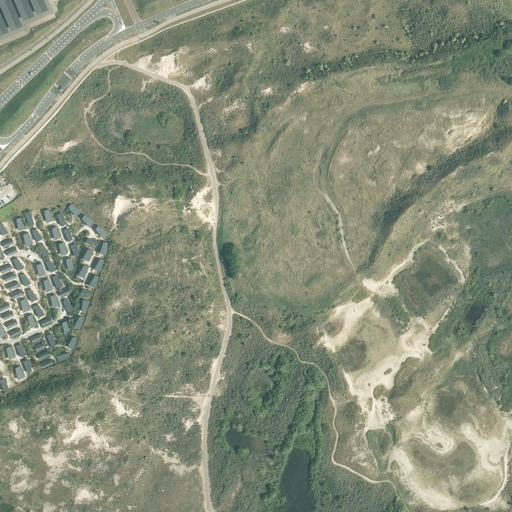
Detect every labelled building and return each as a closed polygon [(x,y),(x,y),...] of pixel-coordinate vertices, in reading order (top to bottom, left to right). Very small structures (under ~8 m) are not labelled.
[(71,203),(68,206),(78,214),(81,211),(71,203)] [(48,208),(44,210),(49,221),(53,220),(48,208)] [(29,212),(25,214),(30,225),(34,224),(29,212)] [(60,212),(56,214),(61,225),(65,223),(60,212)] [(85,214),(82,217),(91,225),(94,221),(85,214)] [(20,216),(16,218),(21,230),(25,228),(20,216)] [(98,225),(95,228),(105,236),(108,232),(98,225)] [(56,226),(52,227),(57,239),(61,237),(56,226)] [(35,228),(31,230),(36,241),(41,239),(35,228)] [(67,228),(63,229),(68,241),(72,239),(67,228)] [(27,232),(23,234),(28,245),(32,243),(27,232)] [(63,241),(59,243),(64,254),(68,253),(63,241)] [(42,243),(38,245),(43,256),(47,254),(42,243)] [(74,243),(70,245),(75,256),(79,254),(74,243)] [(89,248),(85,259),(89,261),(93,249),(89,248)] [(70,257),(66,259),(71,270),(75,268),(70,257)] [(17,258),(13,260),(18,271),(22,269),(17,258)] [(100,258),(96,270),(100,271),(104,259),(100,258)] [(49,259),(45,261),(50,272),(54,270),(49,259)] [(41,263),(37,265),(42,276),(46,274),(41,263)] [(84,264),(80,276),(84,277),(88,266),(84,264)] [(24,273),(20,275),(25,286),(29,284),(24,273)] [(56,274),(52,276),(57,288),(61,286),(56,274)] [(95,274),(91,286),(95,287),(99,276),(95,274)] [(47,278),(43,280),(48,291),(53,289),(47,278)] [(31,288),(27,290),(32,301),(36,299),(31,288)] [(54,294),(50,296),(55,307),(59,305),(54,294)] [(24,298),(20,300),(25,311),(30,309),(24,298)] [(67,299),(63,301),(68,312),(72,310),(67,299)] [(85,299),(81,311),(86,312),(90,301),(85,299)] [(37,304),(33,306),(38,317),(42,315),(37,304)] [(31,314),(27,315),(32,327),(36,325),(31,314)] [(80,315),(76,327),(80,328),(84,317),(80,315)] [(50,317),(40,321),(42,326),(52,321),(50,317)] [(66,320),(62,322),(67,333),(71,331),(66,320)] [(50,333),(46,335),(51,346),(56,344),(50,333)] [(73,336),(69,347),(73,349),(77,337),(73,336)] [(20,343),(16,345),(21,356),(25,355),(20,343)] [(10,345),(6,347),(11,359),(15,357),(10,345)] [(68,352),(57,358),(59,362),(70,356),(68,352)] [(27,359),(23,361),(28,372),(32,370),(27,359)] [(19,366),(15,368),(20,379),(24,377),(19,366)] [(3,378),(0,379),(0,381),(4,391),(8,389),(3,378)]
